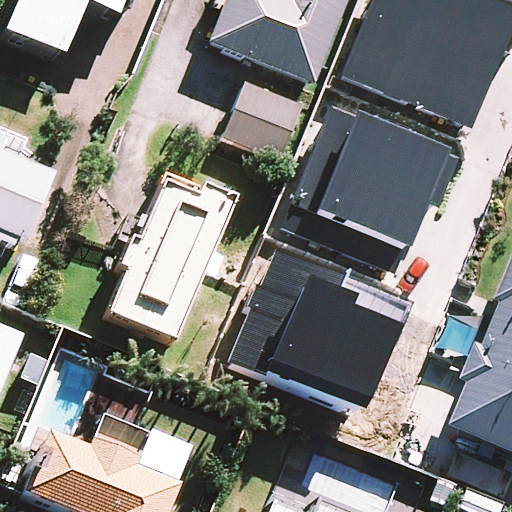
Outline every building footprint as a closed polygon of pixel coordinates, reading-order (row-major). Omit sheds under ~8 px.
[(130,0),(10,0),(0,27),(0,40),(54,61),(75,8),(121,26),(130,0)] [(313,85),(346,0),(224,0),(207,43),(313,85)] [(511,4),(499,0),(370,0),(339,79),(469,130),(511,22),(511,4)] [(278,162),(300,107),(242,84),(220,139),(278,162)] [(273,232),(385,274),(432,151),(320,108),(273,232)] [(46,249),(68,195),(43,185),(46,178),(0,159),(0,157),(4,148),(0,145),(0,249),(11,254),(14,247),(20,249),(24,240),(46,249)] [(104,319),(171,347),(229,205),(162,178),(133,248),(127,245),(115,273),(122,276),(104,319)] [(511,273),(493,315),(501,318),(448,437),(511,466),(511,273)] [(0,388),(14,353),(0,347),(0,388)] [(125,465),(39,434),(15,500),(47,511),(169,511),(176,494),(122,474),(125,465)] [(510,485),(456,462),(447,483),(501,506),(510,485)]
